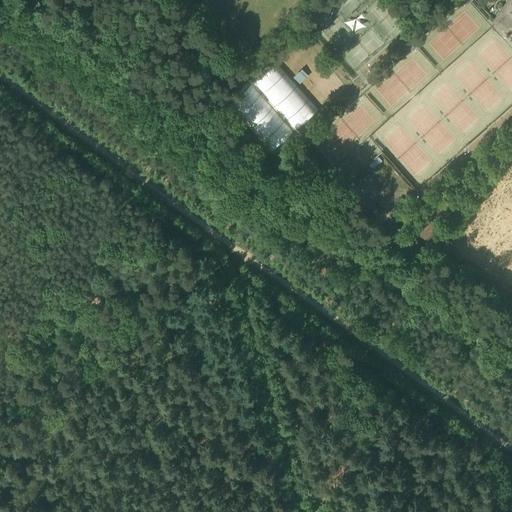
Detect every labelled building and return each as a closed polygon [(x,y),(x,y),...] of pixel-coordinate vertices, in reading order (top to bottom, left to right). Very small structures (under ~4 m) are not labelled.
[(511,0),(508,0),(493,21),(506,29),(511,20),(511,12),(509,11),(511,7),(511,0)] [(275,63),(226,105),(268,154),(317,111),(275,63)] [(369,165),(373,169),(382,161),(378,157),(369,165)] [(436,195),(427,207),(441,217),(450,205),(436,195)] [(434,224),(420,214),(411,226),(425,236),(434,224)] [(377,236),(387,247),(400,236),(390,225),(377,236)] [(412,261),(423,251),(411,238),(400,248),(412,261)]
